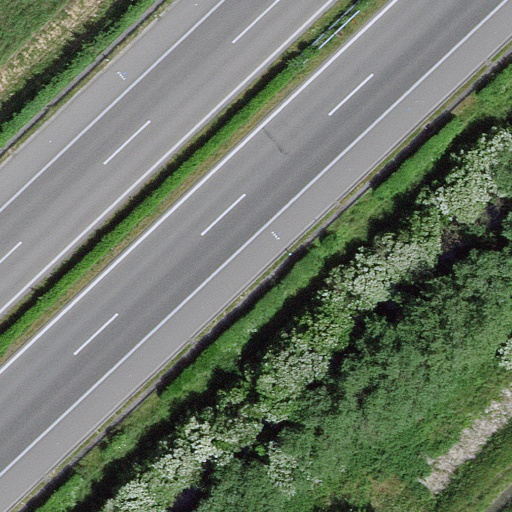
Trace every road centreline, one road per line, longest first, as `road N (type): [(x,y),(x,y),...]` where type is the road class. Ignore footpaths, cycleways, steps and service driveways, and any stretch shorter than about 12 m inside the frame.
road 1 (motorway): [(0,424),(451,0)]
road 2 (motorway): [(277,0),(0,261)]
